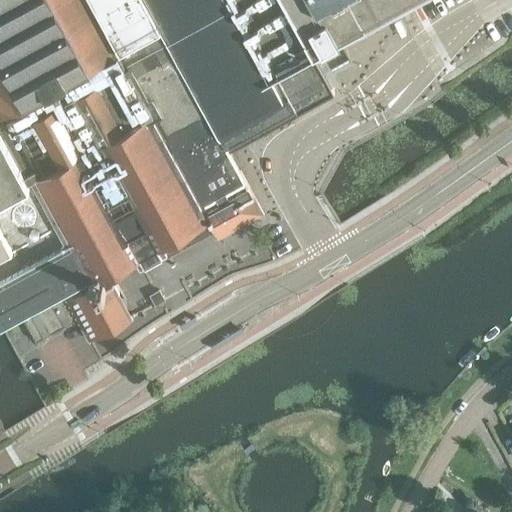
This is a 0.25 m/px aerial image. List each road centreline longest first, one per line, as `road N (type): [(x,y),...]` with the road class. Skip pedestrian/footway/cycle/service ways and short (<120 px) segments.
road 1 (secondary): [(0,464),(511,142)]
road 2 (residential): [(409,511),(491,392),(511,375)]
